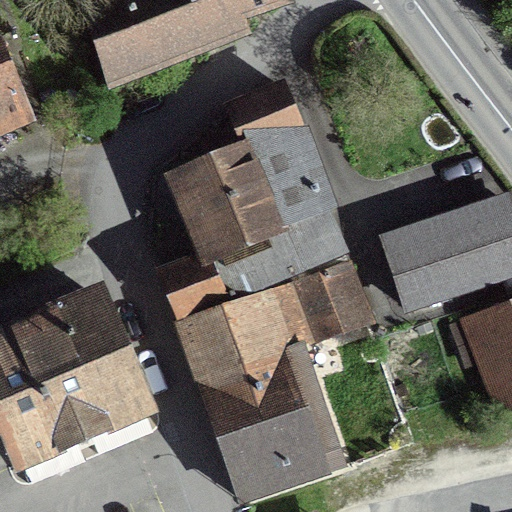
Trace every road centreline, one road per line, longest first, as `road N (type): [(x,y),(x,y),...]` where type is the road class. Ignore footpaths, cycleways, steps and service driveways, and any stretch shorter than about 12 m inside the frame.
road 1 (residential): [(216,511),(125,261),(118,187),(146,138),(319,0)]
road 2 (tertiary): [(511,127),(412,0)]
